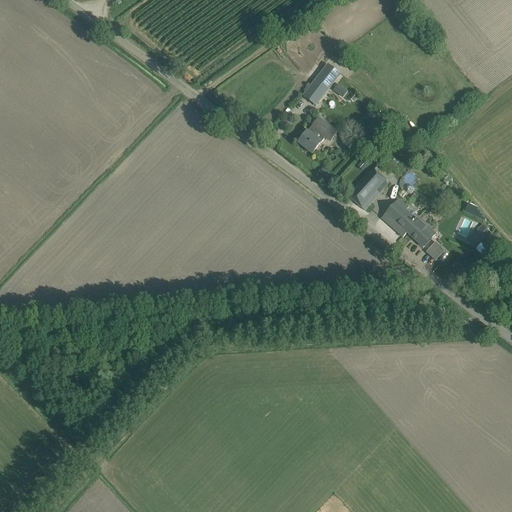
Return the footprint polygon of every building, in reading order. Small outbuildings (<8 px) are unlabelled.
[(316,106),(340,75),(328,65),(303,96),(316,106)] [(337,84),(332,91),(341,99),(347,92),(337,84)] [(307,133),(307,132),(298,144),(312,154),(326,138),(330,141),(337,133),(319,119),(307,133)] [(369,155),(358,166),(363,171),(374,160),(369,155)] [(365,211),(390,183),(372,167),(347,195),(365,211)] [(410,227),(418,218),(418,217),(399,200),(382,219),(399,234),(408,225),(410,227)] [(468,205),(465,212),(484,222),(486,219),(483,218),(483,216),(480,214),(481,213),(477,211),(478,209),(468,205)] [(435,234),(418,218),(410,227),(408,225),(399,234),(403,237),(407,233),(423,247),(435,234)] [(484,237),(488,233),(482,226),(478,229),(484,237)] [(435,262),(445,252),(435,242),(425,252),(435,262)]
